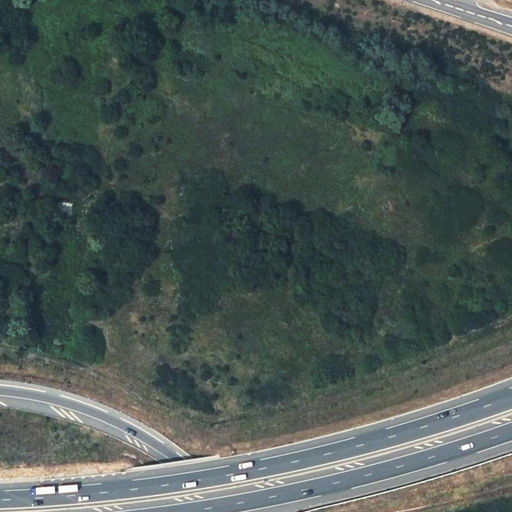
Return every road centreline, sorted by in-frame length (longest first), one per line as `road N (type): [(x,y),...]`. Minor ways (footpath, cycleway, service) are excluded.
road 1 (motorway): [(511,399),(231,475),(0,499)]
road 2 (motorway): [(177,511),(511,431)]
road 3 (motorway): [(228,511),(175,458),(107,417),(0,390)]
